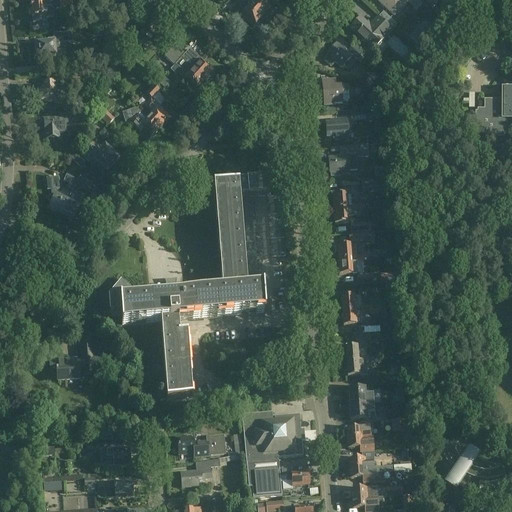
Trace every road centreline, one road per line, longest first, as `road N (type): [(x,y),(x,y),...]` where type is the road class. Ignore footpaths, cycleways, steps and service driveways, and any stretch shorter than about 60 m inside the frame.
road 1 (residential): [(0,356),(263,80)]
road 2 (residential): [(317,382),(290,117),(263,80)]
road 3 (residential): [(158,511),(152,443),(162,424),(317,382)]
road 4 (residential): [(0,226),(7,169),(0,38)]
road 5 (residential): [(333,511),(317,382)]
